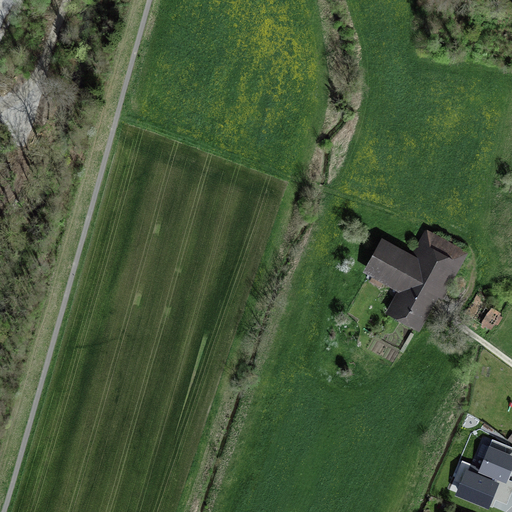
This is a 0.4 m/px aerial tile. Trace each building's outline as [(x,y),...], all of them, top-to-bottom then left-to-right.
[(413,257),(384,242),(367,276),(400,295),(387,317),(423,335),(471,256),(426,232),(413,257)] [(492,301),(479,292),(468,308),(476,313),(470,322),(493,336),(506,317),(489,306),(492,301)] [(393,352),(366,341),(357,362),(384,373),(393,352)] [(511,456),(490,447),(479,472),(505,482),(511,466),(511,456)] [(466,470),(456,495),(488,508),(498,484),(466,470)]
